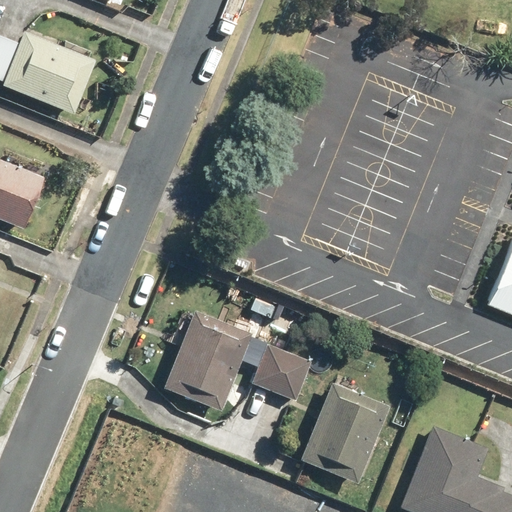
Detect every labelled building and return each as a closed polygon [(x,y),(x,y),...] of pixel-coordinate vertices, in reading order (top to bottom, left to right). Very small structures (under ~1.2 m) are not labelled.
[(98,57),(24,28),(20,41),(0,33),(0,78),(6,81),(4,85),(76,113),(98,57)] [(46,176),(0,156),(0,219),(24,229),(46,176)] [(511,235),(484,305),(511,316),(511,235)] [(180,343),(164,388),(223,410),(252,329),(196,309),(193,317),(185,314),(175,341),(180,343)] [(310,359),(268,343),(253,382),(296,398),(310,359)] [(331,380),(300,458),(361,482),(392,404),(331,380)] [(435,425),(402,506),(417,511),(511,511),(511,487),(477,473),(488,447),(435,425)]
